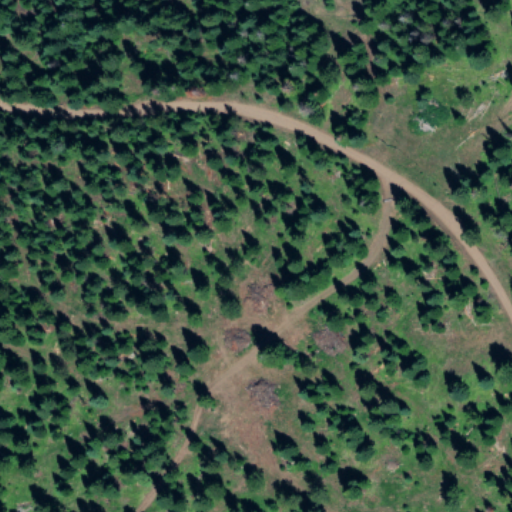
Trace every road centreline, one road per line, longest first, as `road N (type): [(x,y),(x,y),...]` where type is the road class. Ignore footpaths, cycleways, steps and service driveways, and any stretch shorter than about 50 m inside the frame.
road 1 (track): [(0,145),(64,193),(257,236),(502,267)]
road 2 (track): [(502,267),(242,511)]
